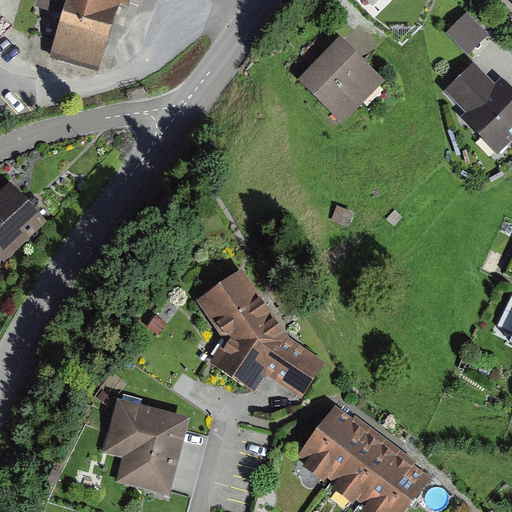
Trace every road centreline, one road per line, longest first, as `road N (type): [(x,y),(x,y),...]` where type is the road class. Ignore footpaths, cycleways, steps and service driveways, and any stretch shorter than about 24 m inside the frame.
road 1 (residential): [(165,118),(0,379)]
road 2 (residential): [(0,148),(59,126),(143,113),(165,118)]
road 3 (residential): [(247,25),(165,118)]
